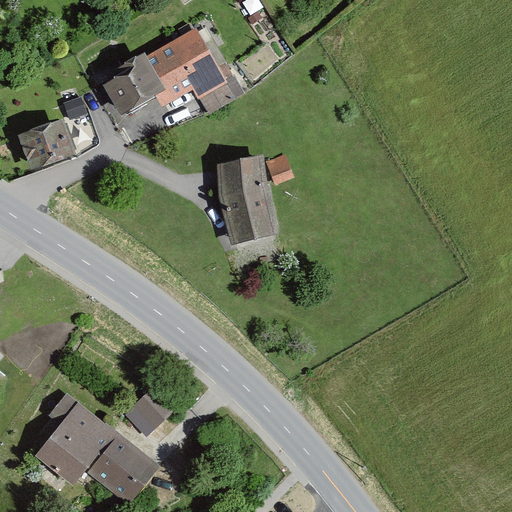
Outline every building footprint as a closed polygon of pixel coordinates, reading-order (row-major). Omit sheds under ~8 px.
[(96,81),(116,124),(156,103),(161,112),(192,96),(196,105),(229,89),(196,34),(142,64),(140,59),(96,81)] [(15,142),(27,178),(76,162),(62,126),(15,142)] [(266,164),(275,190),(296,182),(287,157),(266,164)] [(230,251),(274,241),(265,204),(261,162),(215,171),(219,215),(230,251)] [(125,419),(147,439),(172,412),(151,392),(125,419)] [(161,473),(65,397),(47,420),(60,431),(34,464),(72,494),(86,476),(131,511),(161,473)]
